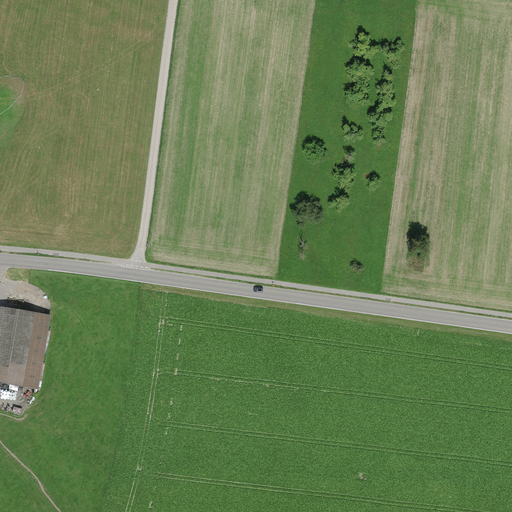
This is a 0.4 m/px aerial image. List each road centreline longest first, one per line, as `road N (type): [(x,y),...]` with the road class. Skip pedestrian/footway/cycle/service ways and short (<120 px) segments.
road 1 (residential): [(511,328),(0,259)]
road 2 (track): [(172,0),(138,275)]
